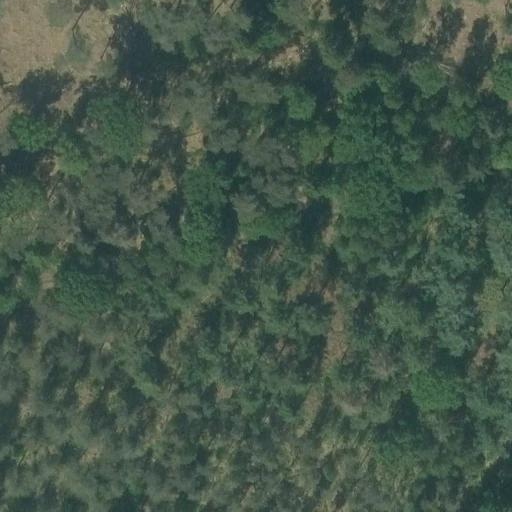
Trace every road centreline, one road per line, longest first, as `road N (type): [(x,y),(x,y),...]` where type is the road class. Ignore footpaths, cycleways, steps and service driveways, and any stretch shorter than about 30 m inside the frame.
road 1 (track): [(404,196),(487,511)]
road 2 (track): [(404,196),(351,0)]
